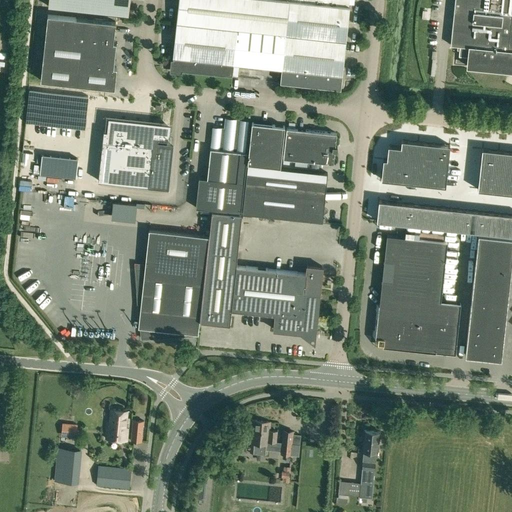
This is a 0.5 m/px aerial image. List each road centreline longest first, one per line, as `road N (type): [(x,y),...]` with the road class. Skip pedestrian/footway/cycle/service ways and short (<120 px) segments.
road 1 (unclassified): [(151,0),(146,65),(167,90),(364,112)]
road 2 (unclassified): [(336,381),(364,112)]
road 3 (tertiary): [(193,412),(137,374),(0,360)]
road 4 (secondary): [(336,381),(511,399)]
road 5 (secondary): [(193,412),(217,391),(254,378),(336,381)]
road 6 (unclassified): [(364,112),(511,128)]
